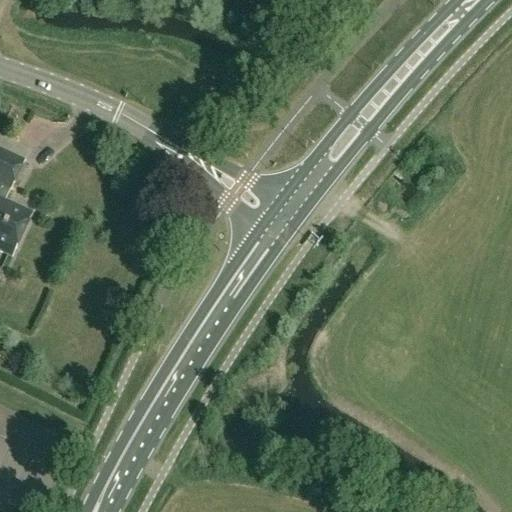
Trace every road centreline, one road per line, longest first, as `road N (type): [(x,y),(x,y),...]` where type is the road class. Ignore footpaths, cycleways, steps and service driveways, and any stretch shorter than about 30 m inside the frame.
road 1 (primary): [(103,511),(282,223)]
road 2 (tertiary): [(282,223),(163,138),(53,83),(0,67)]
road 3 (primary): [(282,223),(351,135),(479,0)]
